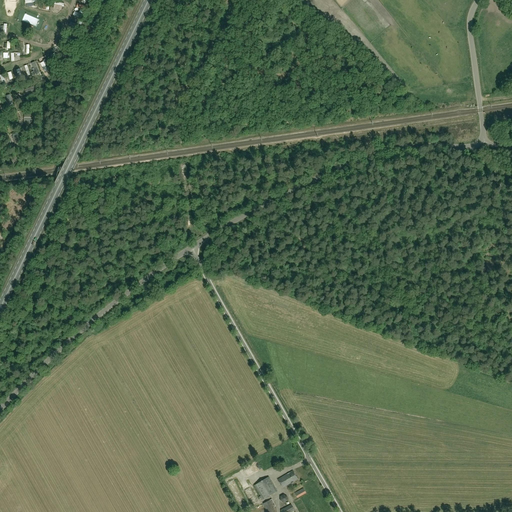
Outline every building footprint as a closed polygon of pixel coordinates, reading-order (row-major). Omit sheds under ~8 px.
[(46,59),(42,61),(48,72),(51,70),(46,59)] [(39,77),(44,76),(40,65),(36,67),(39,77)] [(293,471),(280,479),(278,480),(283,488),(298,479),(293,471)] [(277,491),(269,477),(254,486),(261,496),(258,497),(260,499),(262,498),(263,500),(277,491)] [(295,493),(298,498),(306,493),(303,488),(295,493)] [(275,506),(272,500),(263,504),(267,511),(275,511),(273,507),(275,506)]
